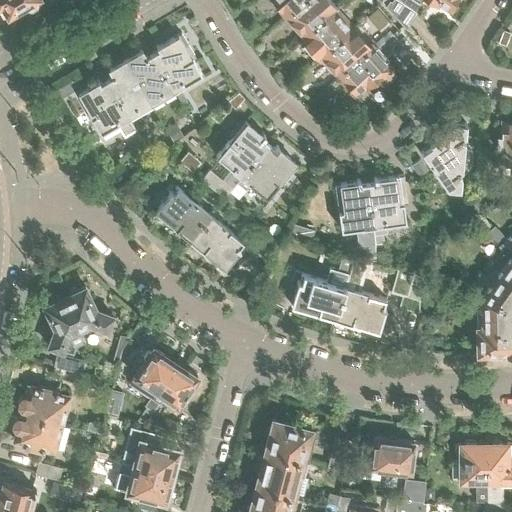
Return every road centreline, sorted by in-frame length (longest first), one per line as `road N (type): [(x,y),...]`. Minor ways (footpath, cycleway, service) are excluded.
road 1 (residential): [(456,51),(399,122),(374,139),(346,143),(317,132),(278,100),(207,0)]
road 2 (residential): [(0,205),(88,217),(173,297),(243,340)]
road 3 (residential): [(243,340),(368,380),(437,389),(511,385)]
road 4 (residential): [(199,511),(243,340)]
road 5 (residential): [(0,78),(147,0)]
